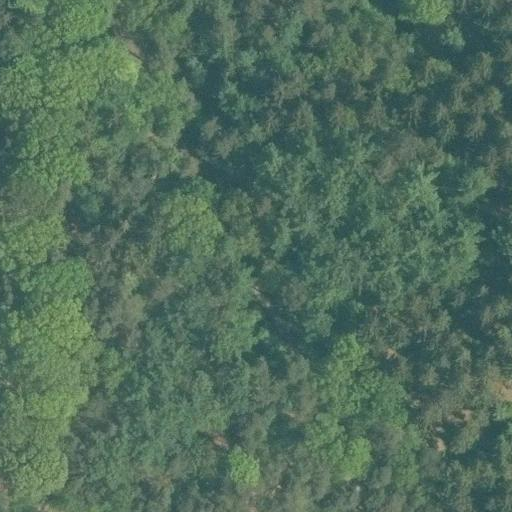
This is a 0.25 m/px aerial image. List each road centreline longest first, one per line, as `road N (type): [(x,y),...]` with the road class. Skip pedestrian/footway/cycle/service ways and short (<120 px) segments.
road 1 (track): [(394,511),(329,461),(111,0)]
road 2 (track): [(35,511),(121,357),(157,267),(209,207)]
